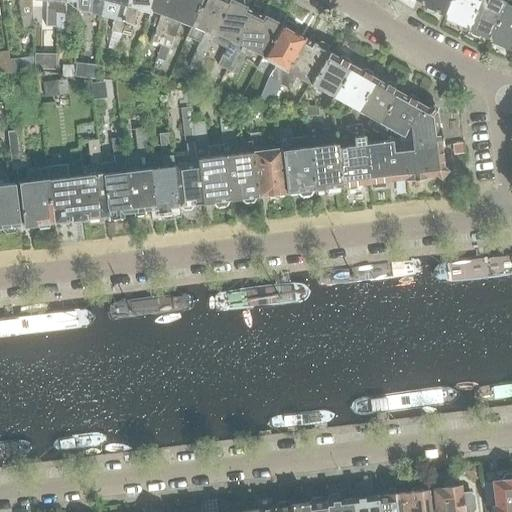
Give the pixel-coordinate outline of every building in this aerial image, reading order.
[(17,0),(21,25),(32,25),(30,0),(17,0)] [(55,0),(45,0),(46,27),(55,28),(55,26),(56,14),(55,0)] [(55,0),(56,14),(64,15),(65,15),(65,0),(55,0)] [(101,0),(103,1),(103,0),(89,0),(86,25),(95,28),(98,15),(99,15),(101,0)] [(103,0),(103,1),(104,1),(102,18),(113,20),(111,33),(120,35),(125,7),(127,0),(103,0)] [(136,9),(149,13),(152,0),(127,0),(125,7),(120,35),(130,37),(136,9)] [(149,54),(157,56),(161,45),(176,0),(152,0),(149,13),(150,13),(150,11),(160,15),(151,42),(153,43),(149,54)] [(179,22),(190,27),(201,0),(176,0),(161,45),(169,48),(170,49),(179,22)] [(225,9),(229,1),(226,0),(201,0),(190,27),(186,37),(198,43),(188,66),(197,71),(210,42),(225,9)] [(225,49),(217,66),(226,70),(254,13),(245,8),(243,7),(243,1),(240,0),(233,0),(231,1),(229,0),(229,1),(225,9),(210,42),(225,49)] [(426,0),(424,4),(427,5),(429,9),(434,11),(438,10),(441,11),(448,14),(454,0),(426,0)] [(454,0),(448,14),(447,16),(450,18),(449,21),(460,25),(461,22),(470,26),(481,0),(454,0)] [(481,0),(470,26),(470,28),(472,29),(471,29),(473,34),(480,37),(484,35),(484,34),(492,38),(510,0),(481,0)] [(511,0),(510,0),(492,38),(493,38),(492,40),(495,41),(494,44),(504,48),(506,45),(511,47),(511,0)] [(263,17),(254,13),(226,70),(235,75),(247,49),(262,57),(279,24),(278,23),(277,17),(271,14),(265,17),(263,16),(263,17)] [(55,28),(55,32),(62,32),(62,31),(64,31),(64,27),(64,15),(56,14),(55,26),(55,28)] [(279,85),(304,39),(296,34),(294,33),(295,32),(294,26),(288,22),(282,24),(281,25),(279,24),(262,57),(261,59),(275,67),(268,78),(279,85)] [(304,39),(279,85),(289,90),(295,78),(309,86),(309,85),(328,53),(327,52),(328,51),(327,45),(321,42),(315,44),(314,45),(313,44),(312,44),(304,39)] [(157,56),(156,58),(165,61),(169,48),(161,45),(157,56)] [(3,62),(4,68),(5,74),(10,74),(8,59),(7,52),(2,52),(3,62)] [(337,58),(328,53),(309,85),(329,95),(332,97),(352,66),(349,65),(348,60),(342,56),(337,58)] [(8,59),(10,74),(33,72),(33,58),(8,59)] [(76,64),(75,77),(94,79),(96,66),(76,64)] [(355,109),(374,79),(372,78),(371,72),(365,69),(360,71),(352,66),(332,97),(329,95),(321,108),(329,109),(335,99),(352,108),(355,109)] [(152,75),(149,84),(162,87),(164,78),(152,75)] [(130,77),(128,84),(147,87),(149,79),(130,77)] [(360,113),(364,116),(375,122),(378,123),(397,92),(395,91),(394,85),(388,82),(383,84),(374,79),(355,109),(352,108),(348,114),(344,114),(346,121),(351,125),(352,125),(360,113)] [(66,80),(54,82),(56,96),(68,94),(66,80)] [(92,103),(101,102),(99,82),(90,83),(92,103)] [(133,103),(141,102),(139,86),(131,86),(133,103)] [(272,102),(276,93),(264,88),(259,100),(272,102)] [(401,136),(408,125),(408,124),(420,105),(417,103),(416,98),(411,95),(405,97),(397,92),(378,123),(375,122),(371,131),(382,137),(386,128),(401,136)] [(410,142),(411,150),(442,146),(440,127),(437,128),(435,113),(437,111),(437,108),(433,105),(430,107),(429,108),(427,108),(420,105),(408,124),(408,125),(410,142)] [(200,193),(192,123),(191,107),(180,109),(186,154),(172,155),(176,196),(178,206),(180,206),(181,207),(181,208),(184,210),(190,209),(192,206),(193,206),(192,204),(201,203),(200,193)] [(332,116),(334,129),(351,126),(352,136),(335,138),(340,176),(341,186),(344,186),(348,189),(355,188),(357,184),(369,183),(363,144),(361,124),(352,125),(351,125),(346,121),(344,114),(332,116)] [(256,186),(250,142),(235,143),(232,119),(220,120),(223,145),(229,200),(240,199),(240,198),(241,198),(241,200),(245,204),(253,203),(255,198),(255,196),(257,196),(256,186)] [(192,123),(200,193),(201,203),(212,202),(213,202),(213,204),(214,204),(217,207),(225,206),(228,202),(227,200),(229,200),(223,145),(208,147),(204,122),(192,123)] [(341,188),(341,186),(340,176),(335,138),(334,133),(317,135),(316,126),(306,127),(307,136),(312,180),(313,189),(313,190),(324,188),(325,188),(325,190),(329,193),(329,194),(337,193),(339,188),(341,188)] [(313,189),(312,180),(307,136),(291,139),(289,129),(278,130),(280,147),(285,183),(286,193),(297,192),(297,191),(298,191),(298,193),(301,197),(310,196),(312,191),(312,189),(313,189)] [(17,130),(7,132),(11,169),(16,169),(23,225),(24,225),(24,226),(34,225),(34,224),(36,223),(39,228),(48,227),(50,222),(53,221),(46,167),(27,169),(27,167),(24,168),(23,161),(21,162),(17,130)] [(286,193),(285,183),(280,147),(261,150),(259,131),(249,132),(250,142),(256,186),(257,196),(286,193)] [(176,196),(172,155),(169,133),(159,134),(161,157),(148,158),(153,199),(154,209),(157,208),(157,213),(169,212),(168,207),(171,207),(178,206),(176,196)] [(153,199),(148,158),(146,135),(135,137),(137,152),(124,154),(125,161),(129,202),(131,212),(133,211),(135,216),(143,215),(145,210),(154,209),(153,199)] [(131,212),(129,202),(125,161),(124,154),(122,139),(111,140),(114,163),(101,164),(106,205),(107,215),(110,214),(110,219),(122,218),(122,213),(129,212),(131,212)] [(101,164),(98,140),(87,141),(90,169),(83,170),(86,198),(81,199),(84,218),(84,217),(101,215),(101,214),(100,214),(100,213),(105,212),(106,215),(107,215),(106,205),(101,164)] [(391,141),(363,144),(369,183),(371,182),(371,188),(385,186),(384,180),(405,178),(403,164),(393,165),(392,152),(392,151),(391,141)] [(462,144),(452,145),(453,155),(463,154),(462,144)] [(442,146),(411,150),(392,152),(393,165),(403,164),(405,181),(424,178),(424,176),(435,175),(440,178),(446,170),(442,167),(439,147),(442,146)] [(66,164),(47,166),(53,221),(57,221),(60,223),(66,222),(68,219),(72,219),(72,220),(84,218),(81,199),(86,198),(83,170),(82,160),(78,160),(76,161),(75,162),(75,163),(74,164),(66,165),(66,164)] [(17,226),(19,225),(14,184),(0,185),(0,228),(0,227),(1,228),(2,230),(5,233),(14,232),(17,228),(17,226)] [(511,249),(474,255),(477,274),(511,270),(511,249)] [(389,265),(329,272),(332,292),(392,285),(389,265)] [(306,275),(246,283),(249,302),(308,295),(306,275)] [(172,292),(112,299),(115,319),(174,312),(172,292)] [(88,302),(29,309),(31,329),(91,322),(88,302)] [(435,391),(375,399),(378,419),(437,411),(435,391)] [(351,402),(292,409),(294,429),(354,421),(351,402)] [(203,420),(143,427),(146,447),(205,440),(203,420)] [(120,430),(60,437),(63,457),(122,450),(120,430)] [(511,511),(511,473),(504,474),(504,475),(501,480),(491,481),(491,482),(494,505),(489,506),(489,511),(511,511)] [(470,511),(473,508),(472,495),(469,493),(460,494),(459,485),(457,485),(453,481),(453,480),(445,481),(445,482),(442,487),(431,489),(433,501),(429,502),(430,511),(470,511)] [(491,482),(482,483),(485,506),(489,506),(494,505),(491,482)] [(402,493),(401,493),(403,511),(430,511),(429,502),(427,490),(428,490),(427,490),(427,489),(425,490),(424,487),(412,489),(412,491),(410,491),(410,492),(402,493)] [(387,494),(385,495),(377,496),(376,496),(378,511),(403,511),(401,493),(399,493),(396,489),(389,490),(387,494)] [(355,493),(352,499),(350,499),(351,511),(378,511),(376,496),(367,497),(363,492),(363,491),(355,492),(355,493)] [(351,511),(350,499),(341,500),(337,495),(337,494),(329,495),(329,496),(326,502),(325,502),(325,511),(351,511)] [(325,511),(325,502),(323,502),(319,499),(319,498),(312,499),(309,504),(308,504),(307,503),(299,504),(299,511),(325,511)] [(273,508),(273,511),(299,511),(299,504),(291,505),(291,506),(289,506),(285,503),(285,502),(278,503),(278,504),(276,508),(273,508)]
